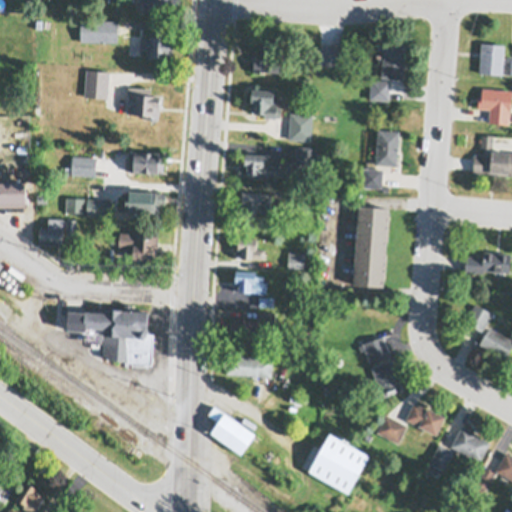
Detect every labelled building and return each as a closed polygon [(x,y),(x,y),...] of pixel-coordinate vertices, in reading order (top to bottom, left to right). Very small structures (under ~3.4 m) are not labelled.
[(149,0),(149,8),(179,8),(178,0),(149,0)] [(118,18),(118,40),(81,39),(81,17),(118,18)] [(156,56),(154,56),(152,55),(152,54),(149,54),(149,51),(141,51),(142,33),(170,34),(170,37),(174,37),(173,55),(158,54),(158,55),(156,56)] [(259,53),(259,46),(262,46),(262,35),(281,36),(279,71),(260,70),(260,71),(254,70),(255,53),(259,53)] [(481,41),(505,43),(502,73),(479,71),(481,41)] [(384,43),(406,44),(403,77),(382,76),(384,43)] [(343,64),(320,64),(320,45),(343,45),(343,64)] [(87,67),(110,69),(108,96),(85,94),(87,67)] [(370,98),(371,79),(390,80),(389,99),(370,98)] [(129,85),(151,87),(151,92),(155,93),(161,93),(159,117),(156,119),(152,119),(149,116),(150,113),(145,113),(146,111),(143,111),(143,112),(128,111),(128,110),(127,110),(129,85)] [(252,87),(274,88),(274,94),(279,94),(279,98),(278,98),(278,105),(282,106),(281,116),(265,115),(265,111),(252,110),(252,99),(252,87)] [(490,108),(478,107),(479,94),(482,94),(482,87),(511,88),(511,99),(511,110),(510,109),(509,123),(489,121),(490,108)] [(291,111),(313,113),(311,139),(289,137),(291,111)] [(378,128),(399,129),(397,164),(375,162),(378,128)] [(482,133),(493,134),(492,146),(482,145),(482,133)] [(311,163),(311,164),(295,163),(296,144),(312,145),(312,147),(318,147),(317,163),(311,163)] [(491,155),(491,148),(511,150),(511,173),(473,171),(474,153),(491,155)] [(129,149),(135,150),(135,149),(160,149),(160,152),(164,152),(164,170),(158,170),(158,171),(133,170),(133,169),(129,169),(129,149)] [(240,152),(246,152),(246,150),(265,151),(265,153),(280,154),(279,174),(267,173),(267,176),(254,175),(254,174),(250,174),(251,172),(248,172),(248,171),(239,171),(240,152)] [(65,171),(66,165),(72,166),(73,154),(97,155),(96,173),(72,172),(65,171)] [(383,168),(382,186),(363,186),(363,167),(383,168)] [(0,179),(17,179),(17,176),(21,176),(21,179),(26,179),(26,204),(0,204),(0,179)] [(130,188),(153,188),(153,189),(161,189),(161,191),(166,191),(166,202),(161,202),(160,215),(146,215),(147,210),(139,210),(139,212),(137,212),(137,210),(123,209),(123,190),(127,190),(127,188),(130,188)] [(242,189),(263,190),(262,191),(272,192),(271,212),(246,211),(246,202),(242,201),(242,189)] [(37,191),(47,191),(48,200),(38,201),(37,191)] [(84,209),(67,209),(67,195),(84,195),(84,209)] [(88,196),(110,196),(110,214),(87,214),(88,196)] [(389,206),(384,284),(354,282),(359,204),(389,206)] [(63,230),(63,242),(39,241),(40,226),(49,226),(49,216),(64,216),(64,230),(63,230)] [(67,217),(77,218),(76,232),(67,232),(67,217)] [(120,230),(137,231),(137,230),(154,230),(154,233),(158,233),(158,246),(155,246),(154,258),(133,257),(134,247),(119,246),(120,243),(119,243),(120,230)] [(239,234),(258,235),(257,246),(262,246),(262,247),(265,247),(265,254),(266,254),(266,258),(247,257),(247,256),(236,255),(236,245),(238,245),(239,234)] [(290,249),(290,246),(296,246),(296,249),(304,250),(304,267),(288,267),(288,249),(290,249)] [(483,255),(484,250),(511,252),(509,271),(484,269),(483,272),(465,270),(466,254),(483,255)] [(0,281),(10,266),(0,259),(0,281)] [(258,290),(234,289),(234,278),(236,278),(236,268),(256,268),(256,274),(264,274),(264,280),(267,280),(267,292),(258,292),(258,290)] [(259,294),(275,295),(274,305),(259,304),(259,294)] [(68,309),(86,310),(86,309),(105,310),(105,306),(125,307),(125,302),(133,302),(132,308),(149,309),(148,328),(150,331),(154,332),(152,363),(125,359),(110,358),(103,353),(104,327),(102,327),(102,341),(99,341),(99,346),(92,345),(92,340),(85,340),(85,328),(68,327),(68,309)] [(465,320),(475,302),(493,312),(482,330),(465,320)] [(230,340),(231,321),(233,321),(233,316),(250,317),(258,318),(258,309),(276,310),(275,321),(262,321),(262,330),(256,330),(256,336),(253,336),(253,341),(242,341),(242,340),(230,340)] [(489,325),(511,338),(511,345),(505,357),(479,343),(489,325)] [(363,341),(384,334),(391,354),(370,362),(363,341)] [(227,353),(273,357),(272,375),(226,372),(226,366),(224,366),(225,359),(227,359),(227,353)] [(371,365),(392,358),(403,388),(383,396),(371,365)] [(290,391),(307,392),(307,401),(290,400),(290,391)] [(405,418),(414,401),(427,407),(428,406),(446,415),(437,433),(405,418)] [(211,431),(218,420),(209,413),(215,404),(225,410),(256,432),(241,452),(211,431)] [(377,431),(386,413),(408,424),(399,442),(377,431)] [(451,444),(462,424),(478,433),(477,434),(490,441),(480,460),(451,444)] [(309,469),(330,431),(370,454),(349,492),(309,469)] [(429,461),(440,442),(454,450),(443,469),(429,461)] [(511,479),(495,470),(506,450),(511,453),(511,479)] [(487,488),(475,482),(484,465),(496,471),(487,488)] [(428,472),(431,466),(438,470),(435,476),(428,472)] [(0,482),(4,485),(9,476),(0,470),(0,482)] [(34,511),(24,506),(19,511),(6,511),(10,506),(11,507),(17,498),(16,497),(28,480),(37,486),(37,487),(45,493),(44,495),(45,495),(34,511)]
